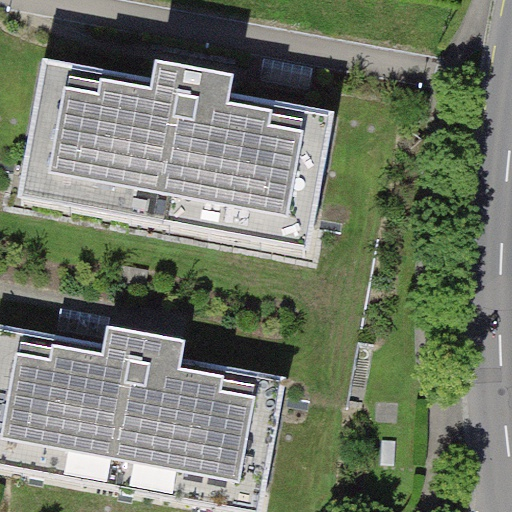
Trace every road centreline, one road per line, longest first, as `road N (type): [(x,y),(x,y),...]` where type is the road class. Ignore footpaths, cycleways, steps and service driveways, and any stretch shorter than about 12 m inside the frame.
road 1 (residential): [(34,0),(511,88)]
road 2 (tertiary): [(511,156),(503,273),(511,467)]
